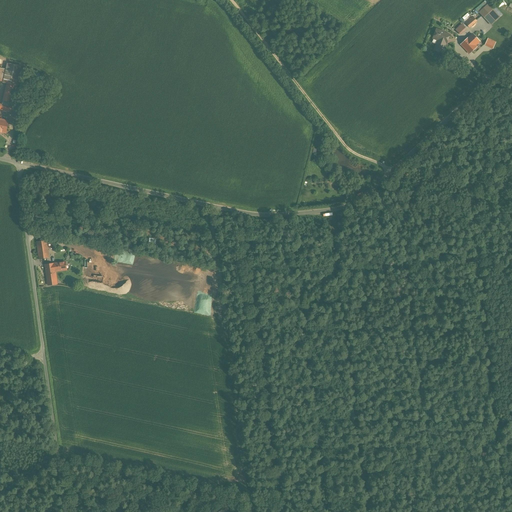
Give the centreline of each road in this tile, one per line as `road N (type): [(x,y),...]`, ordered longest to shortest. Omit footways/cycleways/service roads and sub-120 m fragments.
road 1 (unclassified): [(16,160),(247,212),(328,210),(360,198),(511,58)]
road 2 (track): [(464,102),(503,511)]
road 3 (track): [(388,171),(345,146),(229,0)]
road 4 (track): [(328,210),(356,420)]
road 5 (unclassified): [(16,160),(44,357)]
road 6 (unclassified): [(44,357),(66,511)]
